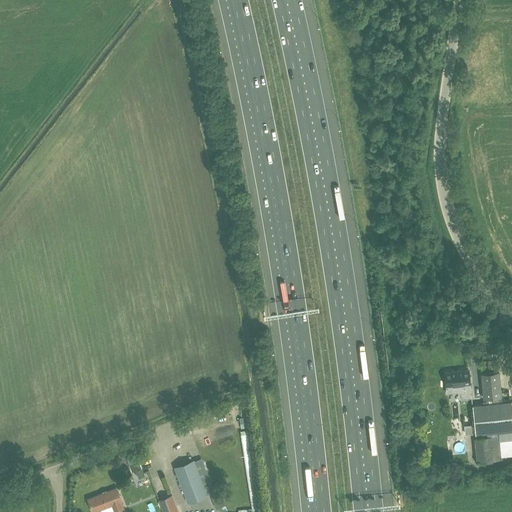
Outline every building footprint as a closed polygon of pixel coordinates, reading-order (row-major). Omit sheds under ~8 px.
[(487,361),(487,362),(484,363),(485,368),(488,367),(488,369),(499,368),(498,359),(487,361)] [(448,393),(458,392),(459,400),(471,398),(470,384),(468,369),(444,371),(446,387),(447,387),(448,393)] [(502,396),(499,372),(480,373),(483,398),(502,396)] [(511,400),(472,405),(475,435),(511,431),(511,400)] [(239,418),(241,428),(249,427),(247,416),(239,418)] [(502,459),(500,435),(474,437),(476,462),(502,459)] [(136,453),(126,457),(132,472),(141,468),(136,453)] [(206,499),(192,465),(173,473),(187,507),(206,499)] [(92,511),(100,509),(111,505),(114,511),(124,508),(122,501),(117,488),(87,499),(92,511)] [(158,500),(160,504),(162,511),(178,511),(172,494),(158,500)] [(251,499),(252,508),(261,507),(260,498),(251,499)]
